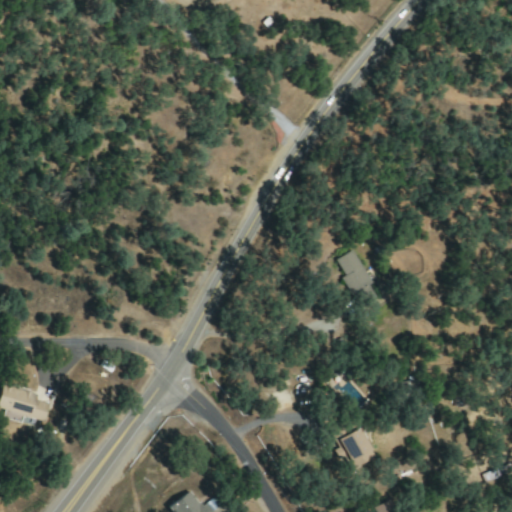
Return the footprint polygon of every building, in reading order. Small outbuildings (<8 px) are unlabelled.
[(332,260),(341,274),(337,277),(356,307),(377,294),(349,249),(332,260)] [(42,422),(46,403),(33,400),(34,392),(7,386),(0,417),(18,421),(20,417),(42,422)] [(333,439),(337,447),(331,450),(335,461),(342,458),(347,469),(370,458),(356,428),(333,439)] [(166,506),(169,511),(213,511),(207,501),(197,507),(187,492),(166,506)] [(370,506),(372,511),(394,511),(388,498),(370,506)]
